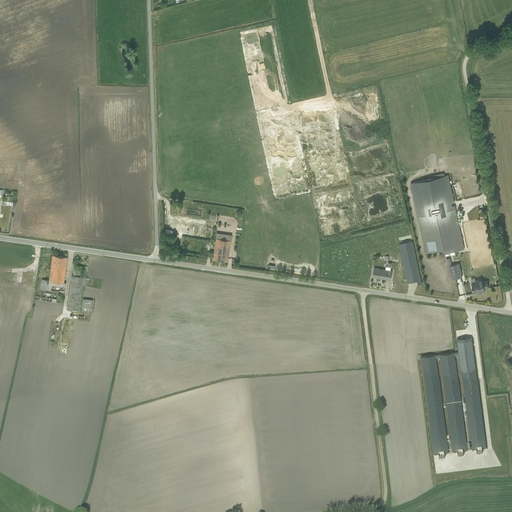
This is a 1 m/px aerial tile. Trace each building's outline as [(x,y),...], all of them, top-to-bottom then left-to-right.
[(448,174),(410,182),(425,252),(445,248),(446,252),(464,248),(448,174)] [(230,215),(208,212),(207,220),(229,223),(230,215)] [(212,258),(227,260),(230,233),(215,231),(212,258)] [(422,280),(414,242),(400,245),(407,283),(422,280)] [(48,279),(63,281),(66,256),(52,253),(48,279)] [(460,262),(448,264),(451,278),(463,276),(460,262)] [(70,271),(70,274),(65,306),(78,308),(84,265),(73,263),(72,271),(70,271)] [(371,276),(390,278),(392,268),(373,266),(371,276)] [(14,276),(0,273),(0,310),(8,312),(14,276)] [(26,309),(32,277),(21,275),(16,308),(26,309)] [(473,291),(487,287),(485,277),(470,281),(473,291)] [(95,300),(83,298),(81,308),(94,310),(95,300)] [(471,336),(456,338),(470,454),(486,452),(471,336)] [(453,351),(439,353),(451,455),(465,454),(453,351)]
